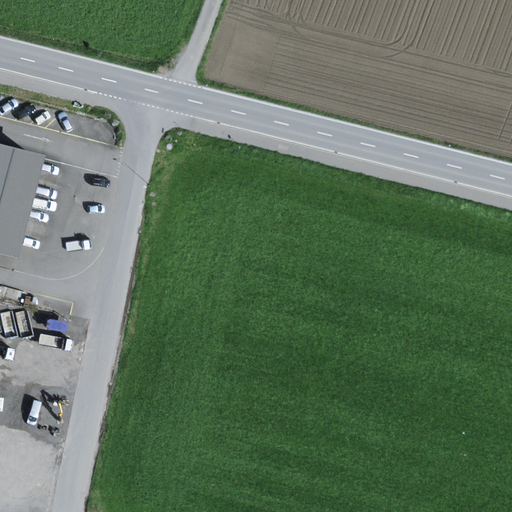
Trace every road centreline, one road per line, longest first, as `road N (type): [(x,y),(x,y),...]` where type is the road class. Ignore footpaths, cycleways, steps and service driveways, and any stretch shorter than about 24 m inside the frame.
road 1 (residential): [(153,91),(74,511)]
road 2 (tertiary): [(178,98),(511,182)]
road 3 (tertiary): [(0,53),(153,91)]
